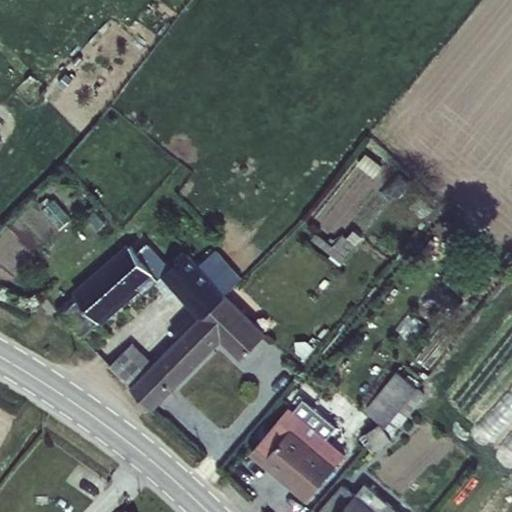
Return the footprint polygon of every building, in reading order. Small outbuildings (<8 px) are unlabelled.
[(74,80),(67,74),(59,84),(66,90),(74,80)] [(384,166),(368,154),(360,165),(376,177),(384,166)] [(410,183),(398,173),(381,193),(394,204),(410,183)] [(433,207),(421,196),(412,207),(424,218),(433,207)] [(73,219),(55,200),(44,210),(61,229),(73,219)] [(107,223),(97,212),(88,220),(99,231),(107,223)] [(355,230),(349,238),(358,245),(364,238),(355,230)] [(335,246),(318,233),(313,239),(333,255),(331,257),(342,266),(358,245),(349,238),(345,235),(335,246)] [(139,253),(130,243),(76,291),(77,293),(100,322),(103,325),(142,291),(145,294),(157,284),(161,281),(160,280),(139,253)] [(139,253),(160,280),(164,277),(173,268),(150,243),(139,253)] [(219,248),(201,264),(227,292),(244,278),(219,248)] [(178,293),(201,318),(229,294),(227,292),(201,264),(190,252),(173,268),(164,277),(178,293)] [(161,281),(157,284),(165,294),(171,299),(178,293),(164,277),(160,280),(161,281)] [(100,322),(77,293),(58,309),(82,337),(100,322)] [(155,364),(132,388),(156,410),(224,342),(243,361),(269,333),(229,294),(201,318),(155,364)] [(307,360),(317,348),(308,340),(298,341),(297,342),(298,353),(307,360)] [(132,388),(155,364),(134,344),(112,366),(132,388)] [(384,423),(388,427),(420,388),(399,372),(368,411),(384,423)] [(420,388),(388,427),(388,429),(391,434),(395,439),(399,436),(397,432),(410,418),(409,417),(427,394),(420,388)] [(292,408),(252,455),(309,502),(345,455),(292,408)] [(388,429),(384,423),(369,433),(381,450),(395,439),(391,434),(388,429)] [(381,450),(369,433),(362,438),(366,445),(368,444),(375,453),(381,450)] [(345,480),(318,511),(409,511),(371,480),(360,492),(345,480)]
